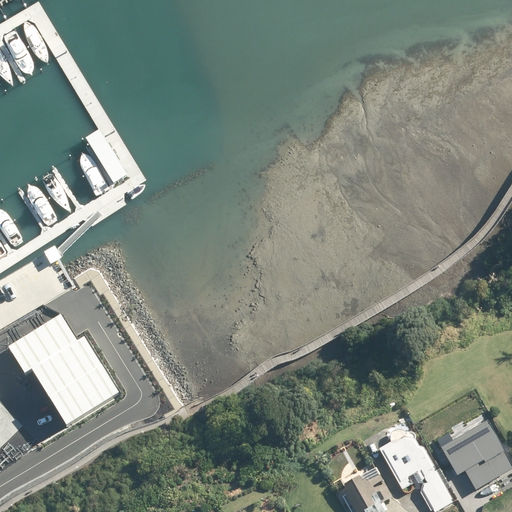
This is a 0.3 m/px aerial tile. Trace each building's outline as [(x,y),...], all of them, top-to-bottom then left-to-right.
[(101,131),(88,140),(114,182),(128,174),(101,131)] [(63,258),(56,246),(45,252),(52,264),(63,258)] [(58,312),(0,348),(0,354),(14,376),(23,370),(57,424),(114,388),(80,333),(73,335),(58,312)] [(484,418),(439,442),(455,472),(466,466),(475,484),(510,466),(484,418)] [(417,434),(384,450),(404,489),(414,484),(410,476),(420,471),(427,484),(421,486),(433,511),(435,511),(457,501),(429,443),(423,446),(417,434)] [(60,441),(13,468),(24,488),(72,461),(60,441)] [(366,476),(349,485),(362,511),(390,511),(385,502),(394,498),(384,478),(370,484),(366,476)]
